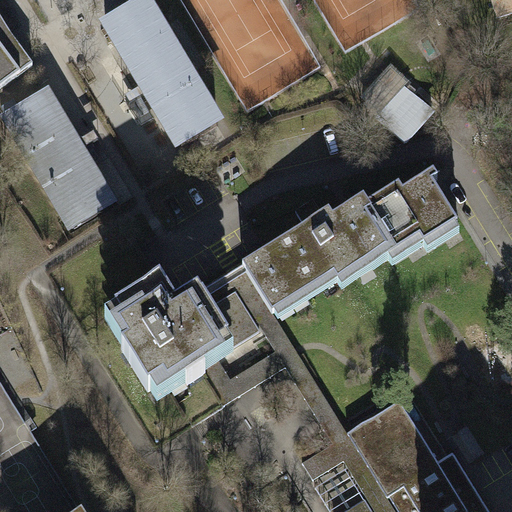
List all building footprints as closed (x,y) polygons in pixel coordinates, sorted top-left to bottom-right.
[(511,0),(491,0),(497,18),(511,12),(511,0)] [(143,2),(105,25),(180,150),(219,127),(143,2)] [(4,27),(0,20),(0,89),(33,67),(9,35),(4,27)] [(388,66),(355,103),(373,119),(400,88),(406,82),(388,66)] [(428,113),(400,88),(373,119),(401,144),(428,113)] [(44,95),(6,118),(73,230),(112,207),(44,95)] [(305,234),(242,273),(268,314),(330,277),(333,283),(380,254),(384,260),(415,241),(419,247),(453,226),(427,184),(396,204),(392,197),(360,217),(357,210),(326,229),(308,201),(291,212),(305,234)] [(194,294),(204,310),(231,294),(234,292),(271,352),(226,380),(212,358),(197,367),(201,374),(220,405),(281,368),(329,445),(344,436),(343,435),(268,314),(242,273),(237,265),(193,292),(194,294)] [(117,349),(144,392),(159,382),(163,388),(178,378),(182,385),(201,374),(197,367),(212,358),(207,350),(223,340),(204,310),(194,294),(171,308),(156,283),(110,311),(120,326),(114,330),(124,345),(117,349)] [(228,349),(255,332),(231,294),(204,310),(223,340),(228,349)] [(344,436),(390,511),(482,511),(448,456),(433,465),(394,404),(343,435),(344,436)] [(390,511),(344,436),(329,445),(298,464),(308,481),(339,462),(370,511),(390,511)] [(310,489),(324,511),(342,511),(360,501),(340,471),(310,489)] [(366,511),(360,501),(342,511),(366,511)]
